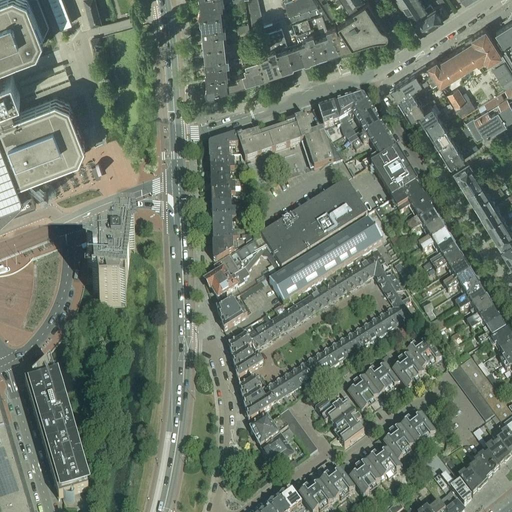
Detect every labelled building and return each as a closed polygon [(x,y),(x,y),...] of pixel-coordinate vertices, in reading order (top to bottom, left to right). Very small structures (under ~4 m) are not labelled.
[(70,103),(56,97),(13,114),(12,112),(15,111),(10,99),(20,95),(11,73),(2,77),(0,72),(0,62),(40,47),(49,26),(38,0),(0,0),(0,217),(22,209),(36,203),(31,190),(22,193),(17,180),(25,177),(79,156),(80,154),(85,142),(70,103)] [(94,0),(84,0),(91,26),(101,24),(94,0)] [(199,16),(221,14),(220,6),(221,6),(221,2),(212,3),(211,0),(200,0),(202,8),(201,8),(200,8),(200,9),(199,9),(199,10),(199,11),(199,12),(199,16)] [(312,0),(293,0),(284,2),(287,11),(284,13),(287,23),(309,16),(308,12),(321,7),(318,4),(316,5),(312,0)] [(336,20),(342,29),(352,46),(352,45),(351,44),(369,39),(371,38),(374,37),(375,37),(377,37),(380,37),(383,36),(385,36),(386,35),(387,34),(387,33),(387,32),(388,32),(387,31),(387,30),(387,29),(387,28),(386,28),(368,0),(365,0),(353,9),(356,14),(354,15),(353,13),(346,18),(344,15),(336,20)] [(344,1),(349,8),(361,0),(343,0),(338,4),(344,1)] [(407,0),(402,4),(407,11),(414,6),(415,8),(423,3),(420,0),(407,0)] [(323,4),(328,12),(332,9),(327,2),(323,4)] [(407,11),(413,21),(414,21),(428,12),(425,8),(423,3),(415,8),(414,6),(407,11)] [(428,12),(414,21),(413,21),(419,31),(422,32),(435,24),(449,15),(442,3),(433,9),(428,12)] [(338,51),(330,27),(326,28),(323,20),(328,18),(321,8),(318,9),(320,15),(315,17),(321,36),(327,55),(338,51)] [(336,17),(332,9),(328,12),(332,19),(336,17)] [(214,33),(222,33),(222,32),(225,31),(225,26),(222,26),(221,14),(199,16),(200,22),(201,23),(201,29),(213,27),(214,33)] [(316,58),(327,55),(321,36),(314,38),(313,33),(312,33),(308,20),(304,21),(316,58)] [(511,20),(496,31),(504,44),(508,41),(511,47),(511,51),(511,53),(511,54),(511,20)] [(277,21),(264,27),(254,28),(255,34),(279,26),(277,21)] [(305,41),(298,43),(299,44),(305,62),(316,58),(304,21),(300,23),(304,36),(305,41)] [(351,46),(352,46),(342,29),(337,31),(335,25),(330,27),(338,51),(344,49),(345,49),(350,47),(351,47),(351,46)] [(223,45),(222,33),(214,33),(213,27),(201,29),(203,47),(223,45)] [(282,70),(294,66),(288,48),(281,27),(263,34),(268,50),(271,60),(278,58),(282,70)] [(478,64),(485,59),(487,63),(501,54),(500,52),(485,28),(471,36),(473,39),(438,61),(436,59),(428,64),(440,84),(476,61),(478,64)] [(99,37),(91,39),(95,51),(98,50),(97,45),(101,44),(99,37)] [(292,46),(288,48),(294,66),(298,65),(305,62),(299,44),(292,46)] [(217,64),(225,62),(228,62),(228,57),(224,57),(223,45),(203,47),(205,59),(216,58),(217,64)] [(262,77),(282,70),(278,58),(271,60),(268,50),(263,51),(264,55),(256,58),(262,77)] [(503,57),(501,54),(487,63),(505,91),(511,86),(511,70),(506,62),(503,57)] [(226,75),(225,62),(217,64),(216,58),(205,59),(206,71),(205,72),(205,77),(226,75)] [(262,77),(256,58),(245,62),(246,65),(244,66),(245,70),(242,72),(245,83),(262,77)] [(426,79),(432,76),(426,65),(395,85),(394,85),(393,86),(393,88),(393,89),(393,90),(398,98),(426,79)] [(221,90),(245,83),(242,72),(235,74),(237,79),(229,80),(229,77),(226,78),(226,75),(205,77),(206,87),(206,90),(206,93),(209,94),(212,94),(214,92),(220,90),(221,90)] [(398,98),(404,108),(418,100),(413,92),(425,84),(429,89),(437,84),(432,76),(426,79),(398,98)] [(511,86),(504,92),(507,96),(504,99),(501,94),(484,104),(487,109),(466,123),(477,140),(511,117),(511,86)] [(456,108),(466,101),(457,88),(447,95),(456,108)] [(360,97),(333,106),(339,124),(348,119),(368,106),(363,98),(360,97)] [(469,99),(466,101),(456,108),(461,116),(474,107),(469,99)] [(411,119),(418,114),(431,106),(429,102),(422,107),(418,100),(404,108),(411,119)] [(432,105),(431,106),(418,114),(425,125),(448,109),(453,107),(451,103),(436,112),(432,105)] [(323,129),(336,125),(339,124),(333,106),(317,111),(323,129)] [(354,120),(359,129),(368,124),(366,120),(374,115),(368,106),(348,119),(339,124),(336,125),(340,137),(343,136),(344,139),(345,138),(353,133),(348,124),(354,120)] [(425,125),(431,135),(445,126),(441,119),(451,113),(448,109),(425,125)] [(368,124),(359,129),(363,134),(361,135),(362,138),(360,139),(358,135),(356,137),(353,133),(345,138),(348,142),(351,148),(382,128),(374,115),(366,120),(368,124)] [(304,143),(314,171),(342,162),(329,140),(325,141),(322,132),(311,136),(306,119),(300,121),(300,120),(299,120),(285,125),(286,128),(259,137),(258,133),(249,137),(238,141),(245,163),(304,143)] [(431,135),(438,145),(459,133),(463,130),(467,136),(472,133),(468,126),(463,129),(461,126),(456,129),(449,133),(445,126),(431,135)] [(368,143),(374,152),(383,147),(381,144),(388,139),(382,128),(351,148),(355,154),(364,148),(363,147),(368,143)] [(438,145),(444,156),(458,147),(454,140),(461,136),(459,133),(438,145)] [(235,149),(236,154),(239,154),(234,139),(211,147),(210,147),(209,148),(209,149),(208,150),(209,157),(229,157),(228,149),(235,149)] [(380,163),(385,170),(401,160),(388,139),(381,144),(383,147),(374,152),(380,162),(380,163)] [(458,147),(444,156),(451,166),(472,153),(469,150),(462,154),(458,147)] [(229,164),(229,157),(209,157),(209,163),(210,164),(210,170),(234,169),(238,169),(239,174),(247,174),(243,163),(238,164),(238,167),(234,167),(234,164),(229,164)] [(360,159),(349,164),(353,171),(363,166),(360,159)] [(417,186),(412,178),(401,160),(385,170),(380,163),(371,168),(392,202),(415,187),(417,186)] [(454,171),(461,182),(475,173),(469,163),(454,171)] [(97,166),(91,168),(96,178),(101,176),(97,166)] [(211,181),(211,183),(229,182),(229,174),(234,174),(234,169),(210,170),(209,170),(210,170),(210,175),(210,177),(210,180),(211,181)] [(461,182),(468,193),(482,184),(475,173),(461,182)] [(211,189),(211,192),(211,195),(235,195),(235,189),(230,189),(229,182),(211,183),(210,185),(210,188),(211,189)] [(324,244),(367,217),(347,184),(304,211),(260,237),(281,271),(324,244)] [(482,184),(468,193),(474,204),(493,192),(490,187),(485,190),(482,184)] [(394,208),(396,212),(421,196),(415,187),(392,202),(395,207),(394,208)] [(474,204),(481,215),(495,206),(491,199),(503,192),(500,188),(493,192),(474,204)] [(211,195),(211,207),(230,207),(230,200),(240,200),(240,198),(251,197),(250,189),(240,189),(240,194),(235,195),(211,195)] [(427,206),(421,196),(396,212),(399,216),(410,209),(413,215),(427,206)] [(408,232),(433,216),(427,206),(413,215),(417,220),(405,227),(408,232)] [(487,226),(502,217),(495,206),(481,215),(487,226)] [(230,207),(211,207),(212,219),(236,219),(235,214),(231,215),(230,207)] [(375,212),(381,222),(386,219),(380,209),(375,212)] [(422,228),(425,234),(439,225),(433,216),(408,232),(411,235),(422,228)] [(487,226),(494,236),(508,227),(502,217),(487,226)] [(212,232),(232,231),(231,224),(236,224),(236,219),(212,219),(212,232)] [(361,259),(380,247),(383,245),(369,223),(366,225),(270,285),(284,307),(311,290),(314,288),(316,287),(326,281),(330,278),(333,276),(353,264),(361,259)] [(386,226),(391,235),(396,232),(391,224),(386,226)] [(420,251),(445,235),(439,225),(425,234),(428,239),(417,246),(420,251)] [(511,225),(508,227),(494,236),(501,247),(511,240),(511,233),(511,232),(511,230),(511,225)] [(213,245),(232,244),(237,244),(236,239),(232,239),(232,231),(212,232),(213,245)] [(433,247),(437,253),(450,244),(445,235),(420,251),(422,254),(433,247)] [(277,275),(281,271),(260,237),(232,255),(217,265),(218,266),(214,269),(218,276),(207,283),(207,285),(206,285),(207,286),(207,288),(208,288),(208,289),(210,291),(211,291),(218,302),(245,285),(243,282),(249,278),(247,275),(249,274),(262,258),(264,260),(268,260),(277,275)] [(246,240),(246,246),(252,241),(252,237),(244,237),(244,240),(246,240)] [(391,243),(394,248),(398,245),(401,249),(405,247),(398,238),(391,243)] [(213,267),(217,265),(232,255),(232,244),(213,245),(213,267)] [(456,254),(450,244),(437,253),(440,258),(429,265),(432,269),(456,254)] [(511,244),(502,251),(509,262),(511,259),(511,244)] [(93,273),(94,284),(95,289),(95,290),(97,290),(98,298),(100,308),(124,308),(129,265),(126,265),(126,248),(116,246),(115,252),(111,253),(107,253),(105,254),(102,255),(99,256),(99,264),(95,264),(95,272),(93,273)] [(357,270),(366,284),(374,279),(370,273),(379,267),(385,264),(379,256),(378,253),(372,256),(374,259),(365,265),(361,259),(353,264),(357,269),(357,270)] [(464,265),(458,256),(433,271),(435,275),(447,268),(450,274),(464,265)] [(370,273),(374,279),(379,287),(390,281),(387,277),(386,278),(384,275),(387,274),(386,271),(388,270),(387,268),(385,264),(379,267),(370,273)] [(400,265),(395,269),(399,276),(404,273),(400,265)] [(445,290),(469,275),(464,265),(450,274),(454,280),(442,287),(445,290)] [(366,284),(357,270),(349,275),(358,289),(366,284)] [(407,272),(400,277),(406,286),(413,281),(407,272)] [(358,289),(349,275),(341,280),(350,294),(358,289)] [(462,293),(475,284),(469,275),(445,290),(447,294),(458,288),(462,293)] [(330,278),(342,299),(350,294),(341,280),(337,282),(333,276),(330,278)] [(314,288),(327,309),(342,299),(330,278),(326,281),(330,286),(320,293),(316,287),(314,288)] [(379,287),(384,295),(399,286),(394,278),(390,281),(379,287)] [(475,284),(462,293),(465,299),(454,305),(456,309),(481,294),(475,284)] [(399,286),(384,295),(389,303),(398,298),(402,304),(405,303),(406,304),(409,302),(399,286)] [(310,299),(319,314),(327,309),(314,288),(311,290),(315,296),(310,299)] [(481,294),(456,309),(459,314),(470,307),(473,311),(487,303),(481,294)] [(389,303),(393,310),(394,311),(398,318),(408,313),(402,304),(405,303),(402,304),(398,298),(389,303)] [(302,304),(311,319),(319,314),(310,299),(302,304)] [(217,312),(224,334),(225,333),(247,320),(240,307),(236,300),(217,312)] [(487,303),(473,311),(477,317),(466,324),(468,329),(493,313),(487,303)] [(294,309),(303,324),(311,319),(302,304),(294,309)] [(428,304),(421,308),(426,316),(433,312),(428,304)] [(278,319),(287,334),(295,329),(286,314),(282,308),(274,313),(277,319),(278,319)] [(286,314),(295,329),(303,324),(294,309),(286,314)] [(398,318),(394,311),(386,316),(396,331),(412,320),(408,313),(398,318)] [(432,313),(427,316),(430,322),(436,319),(432,313)] [(493,313),(468,329),(471,332),(482,325),(485,331),(499,323),(493,313)] [(396,331),(386,316),(370,326),(380,341),(396,331)] [(262,329),(271,343),(279,338),(270,324),(266,318),(263,321),(266,326),(262,329)] [(270,324),(279,338),(287,334),(278,319),(277,319),(270,324)] [(432,325),(438,334),(439,334),(443,332),(444,331),(438,321),(432,325)] [(499,323),(485,331),(489,337),(477,344),(480,348),(505,332),(499,323)] [(380,341),(370,326),(362,331),(371,346),(380,341)] [(264,348),(254,334),(251,328),(242,333),(252,348),(255,353),(264,348)] [(271,343),(262,329),(254,334),(264,348),(271,343)] [(371,346),(362,331),(354,336),(363,351),(371,346)] [(229,349),(232,361),(248,351),(252,348),(242,333),(239,335),(242,340),(229,349)] [(511,340),(509,340),(506,334),(488,344),(492,351),(496,348),(499,354),(511,346),(511,340)] [(363,351),(354,336),(347,341),(356,355),(363,351)] [(356,355),(347,341),(339,346),(348,360),(356,355)] [(407,354),(410,359),(423,375),(442,361),(441,360),(444,358),(438,350),(435,352),(428,342),(418,349),(415,345),(410,348),(412,350),(407,354)] [(454,343),(447,347),(455,358),(462,353),(455,342),(454,343)] [(352,366),(348,360),(339,346),(331,351),(323,356),(332,370),(340,365),(344,363),(347,369),(352,366)] [(500,363),(503,368),(511,362),(511,346),(499,354),(503,360),(500,363)] [(232,361),(235,372),(254,361),(248,351),(232,361)] [(479,368),(483,366),(475,355),(471,358),(479,368)] [(332,370),(323,356),(315,361),(324,375),(332,370)] [(502,426),(507,434),(508,434),(511,439),(511,416),(503,404),(502,404),(468,356),(455,365),(456,366),(448,372),(485,424),(495,417),(500,423),(502,426)] [(385,366),(391,362),(388,357),(382,362),(385,366)] [(235,372),(238,383),(239,382),(263,367),(258,358),(254,361),(235,372)] [(393,375),(401,386),(407,394),(421,384),(420,381),(425,378),(423,375),(410,359),(404,363),(403,360),(398,363),(402,368),(393,375)] [(324,375),(315,361),(308,366),(317,380),(324,375)] [(510,371),(511,374),(511,362),(503,368),(506,374),(510,371)] [(36,384),(35,384),(25,387),(29,402),(34,416),(38,430),(42,445),(46,459),(50,473),(55,488),(59,502),(59,503),(63,501),(88,494),(88,493),(84,479),(80,465),(76,450),(75,450),(71,436),(59,393),(54,378),(50,364),(50,363),(32,380),(33,381),(33,380),(34,379),(38,375),(38,376),(39,380),(39,381),(39,382),(38,383),(37,384),(36,384)] [(317,380),(308,366),(300,371),(309,385),(317,380)] [(483,366),(479,368),(486,379),(490,376),(483,366)] [(373,369),(368,372),(370,375),(365,379),(380,398),(386,394),(387,396),(401,386),(393,375),(386,367),(377,374),(373,369)] [(300,371),(284,380),(293,395),(304,388),(308,394),(312,392),(308,385),(309,385),(300,371)] [(487,380),(494,390),(498,387),(491,378),(487,380)] [(375,402),(380,398),(365,379),(360,383),(358,381),(353,384),(357,389),(348,396),(362,415),(376,405),(375,402)] [(293,395),(284,380),(275,386),(288,406),(290,404),(287,399),(293,395)] [(241,390),(240,391),(243,402),(261,391),(256,382),(255,381),(241,390)] [(288,406),(275,386),(267,391),(271,398),(276,406),(284,401),(287,406),(288,406)] [(511,387),(510,389),(510,390),(500,397),(502,401),(508,397),(511,394),(511,387)] [(261,391),(243,402),(246,413),(265,401),(260,392),(262,391),(261,391)] [(333,429),(352,415),(348,409),(350,407),(347,403),(342,407),(335,397),(316,411),(326,425),(329,424),(333,429)] [(265,401),(246,413),(249,424),(272,410),(275,415),(280,412),(276,406),(271,398),(266,402),(265,401)] [(511,416),(511,404),(509,400),(503,404),(511,416)] [(0,511),(30,511),(0,408),(0,511)] [(286,409),(278,415),(280,417),(288,411),(286,409)] [(284,427),(289,434),(299,426),(289,413),(279,420),(280,421),(272,427),(267,420),(250,431),(251,432),(250,434),(252,437),(253,437),(260,450),(279,437),(275,433),(284,427)] [(358,418),(358,419),(356,420),(352,415),(333,429),(337,434),(335,436),(345,450),(364,436),(357,426),(362,423),(358,418)] [(406,426),(401,430),(416,450),(421,446),(423,448),(437,437),(422,418),(413,425),(409,421),(405,424),(406,426)] [(309,460),(319,452),(299,426),(289,434),(262,453),(275,472),(294,458),(286,447),(294,441),(309,460)] [(388,454),(398,467),(412,456),(410,454),(416,450),(401,430),(395,434),(394,432),(389,435),(393,440),(383,447),(388,454)] [(500,471),(510,461),(499,446),(493,450),(492,448),(490,450),(481,438),(484,435),(480,430),(474,436),(488,455),(500,471)] [(499,446),(510,461),(511,458),(511,439),(508,434),(507,434),(502,437),(504,440),(498,444),(499,446)] [(447,446),(446,452),(448,455),(455,450),(450,444),(447,446)] [(482,461),(494,478),(500,471),(488,455),(482,459),(474,447),(473,448),(465,449),(470,456),(473,454),(480,462),(482,461)] [(373,462),(367,466),(382,485),(387,481),(389,483),(403,473),(398,467),(388,454),(379,460),(376,456),(371,459),(373,462)] [(447,465),(451,471),(455,468),(451,462),(450,463),(447,459),(442,462),(445,466),(447,465)] [(295,462),(289,466),(292,471),(298,466),(295,462)] [(470,473),(483,489),(492,479),(480,462),(474,466),(476,468),(470,473)] [(330,465),(291,493),(297,502),(299,500),(307,511),(329,511),(338,505),(339,507),(337,509),(338,511),(349,503),(351,505),(354,504),(350,499),(356,495),(335,467),(333,469),(330,465)] [(376,489),(382,485),(367,466),(362,470),(360,467),(356,471),(359,476),(350,483),(364,502),(378,492),(376,489)] [(458,480),(473,500),(483,489),(470,473),(471,474),(466,478),(464,476),(458,480)] [(448,489),(464,509),(472,501),(459,485),(455,488),(446,477),(442,480),(441,479),(435,483),(443,493),(448,489)] [(280,501),(287,511),(304,511),(297,502),(291,493),(286,497),(285,496),(280,499),(281,501),(280,501)] [(412,496),(397,507),(394,507),(387,511),(398,511),(410,503),(411,504),(415,500),(412,496)] [(287,511),(280,501),(269,510),(270,511),(287,511)] [(433,511),(463,511),(458,505),(456,507),(453,503),(443,511),(440,507),(433,511)]
